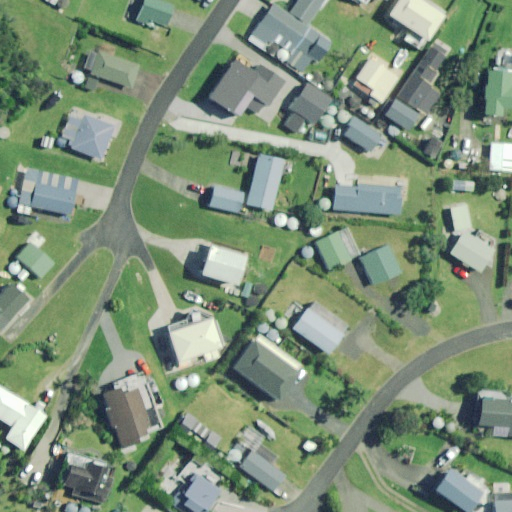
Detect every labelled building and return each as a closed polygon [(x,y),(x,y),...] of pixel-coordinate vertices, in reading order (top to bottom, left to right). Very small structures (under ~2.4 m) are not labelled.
[(171,5),(156,0),(132,0),(126,20),(144,25),(145,21),(164,27),(171,5)] [(305,28),(323,0),(294,0),(285,14),(271,5),(251,35),(268,46),(271,40),(281,47),(274,57),(300,74),(310,60),(316,64),(329,43),(305,28)] [(443,12),(424,0),(395,0),(385,17),(413,35),(408,43),(419,50),(443,12)] [(447,53),(432,43),(397,96),(424,113),(437,93),(426,85),(447,53)] [(138,67),(96,53),(88,74),(130,89),(138,67)] [(401,72),(372,53),(348,89),(374,107),(377,102),(380,104),(401,72)] [(284,82),(257,65),(250,76),(240,70),(225,94),(255,113),(261,104),(267,108),(284,82)] [(511,87),(511,70),(493,69),(493,72),(483,71),(479,116),(498,117),(498,109),(509,110),(511,88),(511,87)] [(329,100),(305,85),(289,109),(312,125),(329,100)] [(393,99),(376,125),(395,138),(402,128),(405,131),(416,115),(393,99)] [(102,123),(69,111),(57,145),(100,160),(108,137),(114,139),(120,124),(104,118),(102,123)] [(306,124),(291,114),(284,124),(299,134),(306,124)] [(333,124),(333,122),(333,120),(332,118),(330,116),(328,115),(326,114),(323,114),(321,115),(319,117),(318,119),(318,121),(318,124),(319,126),(321,128),(323,129),(325,129),(327,129),(330,128),(331,127),(333,124)] [(379,136),(352,118),(341,135),(369,153),(379,136)] [(511,145),(490,144),(489,171),(510,172),(510,162),(511,161),(511,145)] [(282,161),(257,155),(245,205),(270,211),(282,161)] [(19,191),(8,188),(4,207),(15,209),(14,212),(28,215),(30,207),(69,216),(76,180),(24,168),(19,191)] [(360,176),(359,188),(333,186),(331,211),(398,216),(399,201),(406,202),(408,180),(360,176)] [(242,193),(213,186),(208,207),(237,214),(242,193)] [(329,202),(320,197),(314,207),(322,212),(329,202)] [(471,229),(465,201),(444,205),(449,227),(443,227),(442,243),(452,243),(445,255),(479,275),(497,244),(471,229)] [(327,270),(360,255),(347,227),(314,241),(327,270)] [(248,272),(253,254),(217,243),(216,249),(207,246),(198,276),(235,287),(240,270),(248,272)] [(29,244),(6,269),(21,282),(31,271),(40,279),(53,264),(29,244)] [(284,251),(263,246),(258,266),(269,269),(271,262),(280,264),(284,251)] [(399,273),(387,246),(359,258),(372,286),(399,273)] [(259,302),(258,300),(258,299),(256,297),(255,296),(253,296),(251,296),(250,297),(253,285),(244,282),(239,297),(247,300),(247,302),(247,304),(248,305),(249,307),(251,308),(252,308),(254,308),(256,307),(257,306),(258,304),(259,302)] [(21,295),(25,290),(17,283),(13,288),(10,285),(0,295),(0,331),(17,313),(21,317),(32,305),(21,295)] [(318,319),(295,302),(286,315),(296,322),(291,329),(326,355),(346,328),(324,311),(318,319)] [(288,322),(268,308),(254,330),(274,343),(288,322)] [(218,348),(208,319),(166,333),(176,363),(218,348)] [(300,368),(254,334),(230,368),(276,401),(300,368)] [(162,429),(139,373),(114,383),(95,391),(119,451),(136,444),(135,440),(162,429)] [(25,404),(0,389),(0,422),(8,427),(1,439),(22,452),(42,417),(24,406),(25,404)] [(511,402),(477,399),(474,426),(507,429),(506,437),(511,437),(511,402)] [(246,449),(237,442),(226,457),(236,464),(246,449)] [(276,458),(257,444),(239,468),(271,492),(283,476),(270,467),(276,458)] [(105,462),(81,456),(78,469),(65,466),(60,485),(73,489),(72,492),(105,501),(111,480),(101,477),(105,462)] [(215,480),(199,468),(180,495),(177,493),(169,503),(181,511),(202,511),(217,492),(210,487),(215,480)] [(469,511),(481,494),(444,470),(431,491),(463,511),(469,511)] [(511,511),(511,492),(493,493),(492,511),(511,511)]
